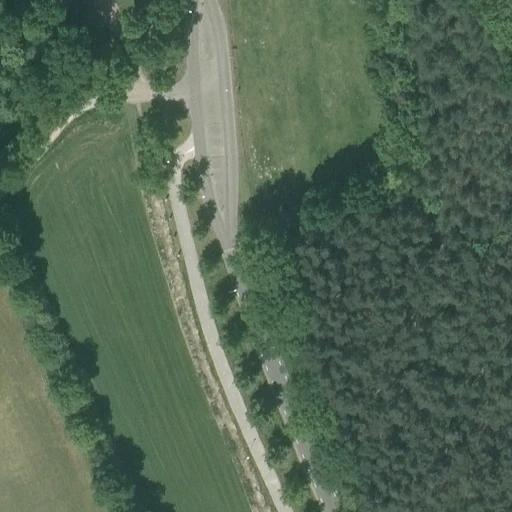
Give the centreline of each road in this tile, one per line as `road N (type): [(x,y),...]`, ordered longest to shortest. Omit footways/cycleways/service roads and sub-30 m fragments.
road 1 (tertiary): [(332,511),(227,237)]
road 2 (unclassified): [(0,191),(79,105),(193,91)]
road 3 (tertiary): [(193,91),(203,181),(227,237)]
road 4 (tertiary): [(227,237),(224,89)]
